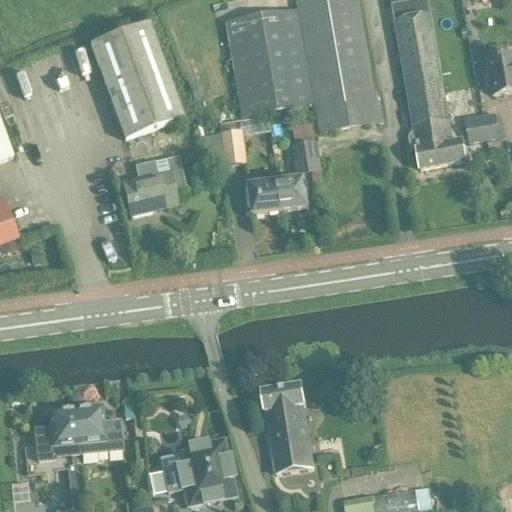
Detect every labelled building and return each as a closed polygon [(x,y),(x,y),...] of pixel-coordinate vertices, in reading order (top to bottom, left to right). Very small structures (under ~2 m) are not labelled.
[(380,103),(376,104),(358,0),(329,0),(297,5),(299,14),(227,26),(243,122),(316,109),(320,137),(384,126),(380,103)] [(426,0),(416,0),(391,4),(394,22),(429,16),(426,0)] [(429,16),(394,22),(412,128),(447,122),(429,16)] [(149,27),(89,49),(124,145),(184,123),(149,27)] [(511,96),(511,59),(488,63),(494,100),(511,96)] [(494,118),(482,120),(487,144),(498,142),(494,118)] [(270,121),(272,132),(284,131),(282,120),(270,121)] [(482,120),(466,123),(470,146),(487,144),(482,120)] [(270,121),(222,127),(224,138),(241,136),(242,139),(272,135),(272,132),(270,121)] [(413,135),(409,140),(410,147),(416,151),(419,174),(467,166),(463,143),(451,145),(447,122),(412,128),(413,135)] [(0,126),(0,166),(13,161),(0,126)] [(241,136),(224,138),(227,169),(245,167),(242,139),(241,136)] [(318,147),(291,151),(296,181),(322,177),(318,147)] [(130,221),(177,210),(174,197),(186,194),(178,160),(166,163),(168,173),(157,176),(155,164),(135,169),(138,183),(122,186),(130,221)] [(281,216),(308,213),(305,184),(277,188),(281,216)] [(249,191),(253,220),(281,216),(277,188),(249,191)] [(0,201),(0,249),(18,242),(6,211),(7,211),(3,201),(0,201)] [(39,255),(31,258),(34,269),(42,267),(39,255)] [(265,416),(267,416),(277,478),(312,473),(302,410),(304,410),(301,388),(261,394),(265,416)] [(78,413),(75,414),(79,450),(80,460),(96,458),(120,455),(122,455),(119,425),(103,427),(101,411),(92,412),(89,409),(81,410),(78,413)] [(50,433),(35,434),(38,467),(55,465),(55,462),(71,460),(71,467),(67,468),(71,511),(85,511),(80,466),(79,460),(80,460),(79,450),(75,414),(73,414),(70,412),(64,412),(61,415),(49,417),(50,433)] [(176,473),(164,475),(168,497),(180,495),(184,494),(188,511),(218,505),(218,507),(220,506),(219,499),(233,496),(231,484),(233,483),(228,458),(226,459),(222,441),(188,448),(189,453),(182,455),(184,466),(175,468),(176,473)] [(418,511),(416,494),(343,506),(343,511),(418,511)]
